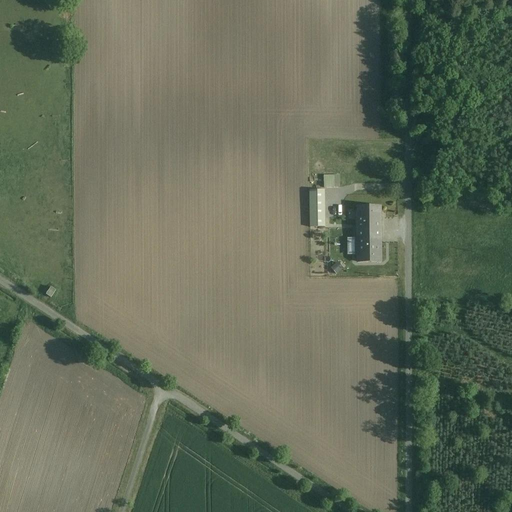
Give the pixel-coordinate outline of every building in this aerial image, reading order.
[(324,176),(324,188),(340,188),(340,176),(324,176)] [(309,191),(310,228),(325,227),(324,190),(309,191)] [(379,207),(357,207),(358,239),(380,239),(379,207)] [(358,239),(355,239),(355,254),(358,254),(358,262),(380,262),(380,239),(358,239)] [(337,274),(344,270),(341,263),(334,266),(337,274)]
